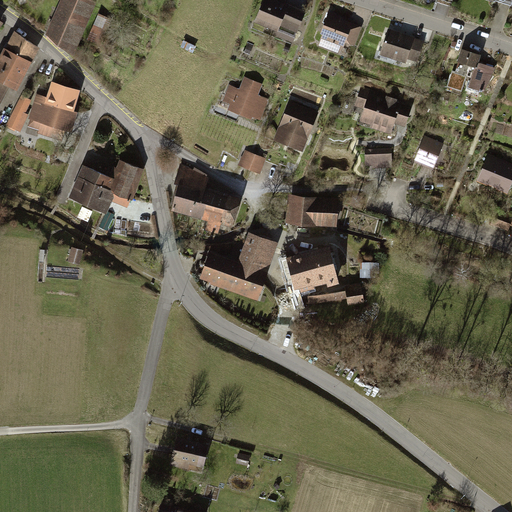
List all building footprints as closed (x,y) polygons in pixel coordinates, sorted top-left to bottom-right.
[(91,0),(64,0),(50,34),(70,51),(91,0)] [(276,0),(274,0),(265,21),(300,37),(310,15),(276,0)] [(111,19),(99,14),(89,39),(100,44),(111,19)] [(328,17),(318,45),(353,58),(363,30),(328,17)] [(393,31),(385,55),(420,66),(428,41),(393,31)] [(16,32),(7,49),(30,61),(38,46),(16,32)] [(0,57),(0,93),(5,84),(15,89),(30,61),(7,49),(2,59),(0,57)] [(453,71),(449,85),(461,89),(466,76),(472,78),(470,86),(483,91),(494,68),(477,63),(480,55),(463,49),(456,72),(453,71)] [(268,85),(250,78),(246,87),(233,81),(223,105),(266,122),(274,102),(263,98),(268,85)] [(39,95),(31,118),(43,122),(40,132),(64,139),(77,90),(55,83),(50,98),(39,95)] [(364,94),(359,112),(401,125),(406,107),(364,94)] [(30,100),(23,96),(8,125),(20,131),(28,115),(22,112),(25,107),(26,108),(30,100)] [(288,102),(275,135),(304,147),(317,114),(288,102)] [(425,136),(416,158),(439,168),(448,146),(425,136)] [(390,149),(367,150),(367,163),(391,162),(390,149)] [(266,157),(245,150),(240,165),(260,172),(266,157)] [(511,165),(489,156),(479,181),(507,193),(511,181),(511,165)] [(84,165),(72,197),(123,216),(141,168),(121,161),(114,176),(84,165)] [(180,184),(174,207),(210,218),(207,228),(218,232),(221,221),(233,224),(239,200),(202,189),(206,177),(181,164),(176,182),(180,184)] [(343,200),(294,197),(292,224),(341,227),(343,200)] [(511,217),(498,212),(493,224),(508,230),(510,225),(511,225),(511,217)] [(254,236),(243,263),(264,271),(275,244),(254,236)] [(82,262),(84,248),(74,246),(71,260),(82,262)] [(327,249),(282,260),(290,295),(292,296),(299,294),(299,292),(314,288),(313,285),(316,284),(316,282),(327,279),(329,284),(337,282),(327,249)] [(266,272),(211,253),(202,277),(258,298),(266,272)] [(361,285),(346,287),(349,303),(364,301),(361,285)] [(309,296),(310,302),(346,298),(345,292),(309,296)] [(185,442),(180,467),(204,472),(209,446),(185,442)] [(251,454),(237,451),(235,463),(248,466),(251,454)]
